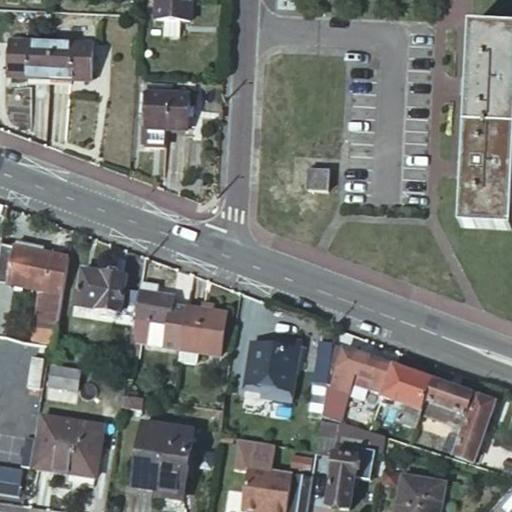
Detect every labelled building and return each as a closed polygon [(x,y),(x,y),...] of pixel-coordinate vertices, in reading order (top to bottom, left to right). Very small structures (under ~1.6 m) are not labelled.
[(153,0),(153,20),(162,20),(161,36),(177,37),(178,21),(188,22),(189,0),(153,0)] [(464,175),(462,226),(511,228),(511,27),(475,26),(472,26),(464,175)] [(8,75),(48,77),(50,43),(10,41),(8,75)] [(48,77),(91,79),(93,44),(50,43),(48,77)] [(172,86),(148,86),(148,93),(172,95),(172,86)] [(148,93),(147,127),(148,127),(147,145),(166,146),(166,128),(190,130),(192,96),(172,95),(148,93)] [(343,208),(371,210),(373,185),(345,183),(343,208)] [(2,244),(0,256),(0,338),(8,339),(17,286),(49,292),(40,347),(51,348),(51,347),(56,348),(57,347),(72,257),(2,244)] [(86,272),(80,308),(124,315),(125,308),(139,310),(142,292),(128,290),(130,279),(86,272)] [(139,310),(133,344),(141,345),(150,346),(154,323),(171,326),(167,349),(184,352),(189,319),(191,310),(175,307),(177,298),(157,295),(159,287),(143,284),(142,292),(139,310)] [(184,352),(183,353),(223,360),(231,316),(221,314),(222,309),(205,306),(204,312),(191,309),(191,310),(189,319),(184,352)] [(154,323),(150,346),(167,349),(171,326),(154,323)] [(256,345),(248,391),(265,394),(264,400),(294,405),(305,344),(280,339),(278,350),(256,345)] [(133,344),(131,356),(139,357),(141,345),(133,344)] [(333,366),(337,347),(323,344),(313,401),(327,403),(329,390),(330,387),(333,366)] [(337,347),(333,366),(330,387),(329,390),(327,403),(343,406),(344,392),(351,395),(358,376),(375,382),(372,392),(384,397),(395,369),(345,350),(337,347)] [(53,369),(49,389),(80,395),(83,375),(53,369)] [(384,397),(383,399),(382,403),(404,411),(398,426),(416,432),(421,420),(435,383),(395,369),(384,397)] [(475,398),(435,383),(421,420),(460,435),(475,398)] [(124,397),(122,410),(143,413),(144,401),(124,397)] [(479,399),(457,457),(476,464),(498,407),(479,399)] [(313,401),(310,417),(324,420),(327,403),(313,401)] [(39,419),(40,411),(33,410),(32,417),(39,419)] [(43,426),(38,456),(35,470),(99,481),(108,431),(44,419),(43,426)] [(374,422),(370,434),(386,439),(390,427),(374,422)] [(318,457),(338,461),(339,457),(342,437),(345,428),(323,424),(318,457)] [(386,439),(370,434),(368,433),(345,426),(345,428),(342,437),(372,447),(370,456),(383,460),(389,440),(386,439)] [(143,427),(133,489),(183,497),(193,435),(143,427)] [(338,461),(330,509),(346,511),(352,511),(358,483),(374,485),(377,468),(364,463),(364,461),(358,461),(360,453),(348,450),(347,459),(339,457),(338,461)] [(0,498),(22,501),(26,473),(0,469),(0,498)] [(307,511),(314,480),(295,478),(249,470),(242,511),(307,511)] [(403,479),(397,511),(440,511),(444,487),(403,479)]
